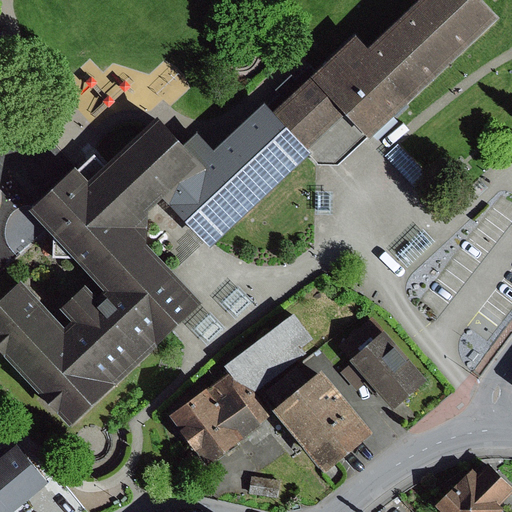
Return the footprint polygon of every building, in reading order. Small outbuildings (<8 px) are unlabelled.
[(0,304),(0,350),(70,426),(202,304),(147,245),(147,213),(163,198),(210,248),(308,156),(311,154),(307,150),(346,114),(368,138),(370,140),(498,19),(480,0),(419,0),(368,49),(355,36),(317,71),(311,65),(296,78),(292,75),(275,90),(279,94),(267,105),(264,102),(214,149),(198,132),(184,145),(157,117),(105,165),(94,153),(77,169),(75,167),(29,210),(54,237),(53,258),(74,259),(105,292),(97,299),(85,286),(61,309),(73,322),(65,330),(22,284),(0,304)] [(311,154),(308,156),(318,165),(339,165),(368,138),(346,114),(307,150),(311,154)] [(224,367),(227,372),(234,380),(256,391),(306,355),(302,348),(314,340),(294,314),(224,367)] [(373,317),(338,346),(393,410),(428,381),(373,317)] [(278,407),(274,411),(325,473),(373,433),(322,371),(309,381),(298,367),(266,393),(278,407)] [(227,372),(170,417),(207,466),(273,418),(256,391),(234,380),(227,372)] [(0,511),(12,511),(47,484),(16,446),(0,459),(0,511)] [(441,507),(445,511),(495,511),(511,497),(511,492),(488,465),(441,507)]
